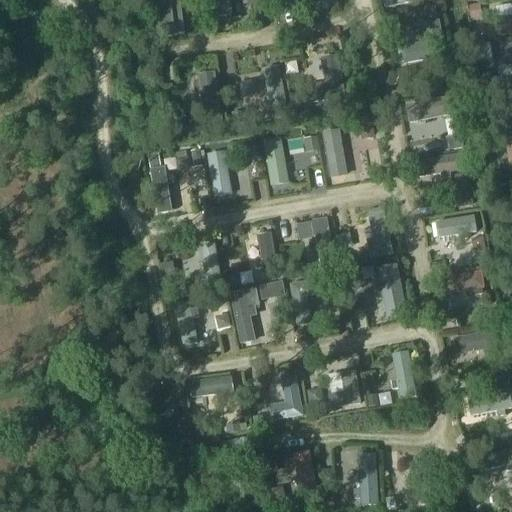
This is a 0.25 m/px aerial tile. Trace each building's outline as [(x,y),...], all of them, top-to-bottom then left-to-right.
[(168,0),(150,0),(156,38),(173,36),(168,0)] [(228,0),(210,0),(214,20),(231,18),(228,0)] [(277,0),(280,10),(297,7),(296,0),(277,0)] [(381,0),(384,9),(430,0),(381,0)] [(511,19),(496,22),(498,37),(511,35),(511,19)] [(403,67),(445,58),(439,22),(421,26),(424,44),(400,49),(403,67)] [(326,86),(308,89),(311,106),(346,100),(339,59),(322,62),(326,86)] [(511,68),(496,70),(498,86),(511,84),(511,68)] [(277,69),(262,72),(271,113),(286,110),(277,69)] [(215,75),(198,77),(205,128),(222,125),(215,75)] [(453,99),(406,108),(410,124),(457,115),(453,99)] [(338,133),(322,135),(329,179),(346,177),(338,133)] [(264,146),(263,147),(270,188),(288,185),(281,144),(280,144),(264,146)] [(318,148),(305,151),(309,168),(322,165),(318,148)] [(224,155),(207,158),(214,199),(231,196),(224,155)] [(465,157),(414,165),(416,181),(439,177),(449,176),(467,173),(465,157)] [(305,158),(291,161),(294,173),(308,170),(305,158)] [(163,171),(150,173),(157,217),(171,215),(166,187),(165,179),(163,171)] [(383,212),(367,215),(372,241),(374,252),(376,262),(392,259),(383,212)] [(473,219),(434,225),(436,241),(458,237),(466,236),(475,235),(473,219)] [(327,222),(312,225),(315,241),(317,253),(320,271),(321,271),(335,268),(334,267),(327,222)] [(270,237),(256,240),(260,260),(262,270),(264,278),(277,275),(270,237)] [(214,246),(199,249),(204,275),(205,282),(206,288),(221,285),(214,246)] [(397,270),(378,274),(379,279),(382,295),(387,320),(406,316),(397,270)] [(480,276),(438,283),(441,300),(468,295),(480,292),(483,292),(480,276)] [(318,284),(291,289),(298,327),(311,325),(306,299),(321,296),(318,284)] [(244,294),(230,297),(240,346),(254,344),(249,319),(244,294)] [(275,323),(271,303),(254,306),(258,327),(275,323)] [(189,306),(174,309),(183,350),(197,347),(192,321),(190,312),(189,306)] [(497,333),(452,341),(455,358),(482,353),(495,350),(500,350),(497,333)] [(408,355),(392,358),(396,383),(398,392),(400,402),(416,399),(408,355)] [(356,373),(341,375),(344,395),(346,409),(361,406),(356,373)] [(285,406),(270,409),(272,424),(303,419),(296,379),(280,382),(285,406)] [(230,380),(189,386),(191,400),(216,397),(227,396),(232,395),(230,380)] [(508,397),(467,405),(470,419),(495,415),(503,413),(511,412),(508,397)] [(251,441),(221,447),(224,461),(238,458),(242,477),(257,474),(251,441)] [(511,453),(480,459),(483,473),(503,469),(511,467),(511,453)] [(309,454),(293,458),(302,503),(318,500),(309,454)] [(376,458),(359,459),(361,492),(361,501),(362,507),(378,506),(376,458)] [(429,460),(414,463),(421,508),(436,505),(429,460)]
